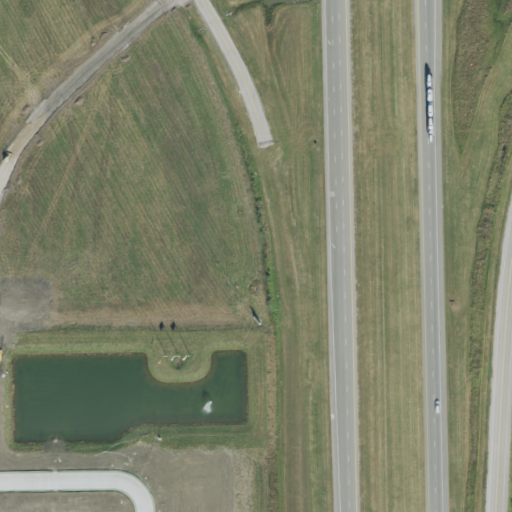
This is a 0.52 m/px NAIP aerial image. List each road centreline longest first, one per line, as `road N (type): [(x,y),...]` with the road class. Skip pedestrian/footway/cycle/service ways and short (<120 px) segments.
road 1 (trunk): [(443,511),(432,0)]
road 2 (trunk): [(343,0),(354,511)]
road 3 (tertiary): [(201,0),(266,141)]
road 4 (tertiary): [(511,357),(504,511)]
